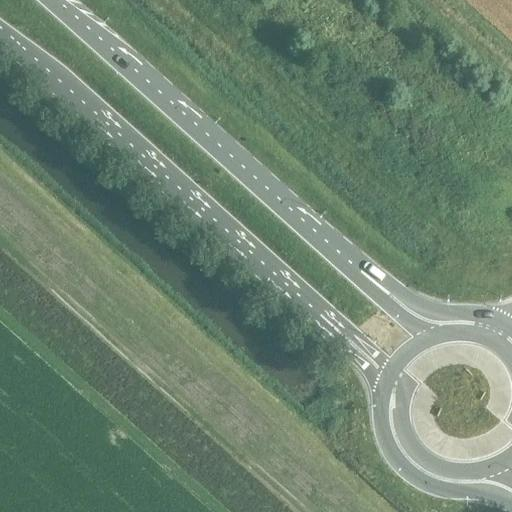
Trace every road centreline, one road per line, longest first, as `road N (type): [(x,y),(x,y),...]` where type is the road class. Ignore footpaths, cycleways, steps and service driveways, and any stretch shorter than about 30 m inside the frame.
road 1 (track): [(380,511),(0,169)]
road 2 (secondary): [(0,35),(330,324)]
road 3 (secondary): [(371,279),(48,0)]
road 4 (secondary): [(382,391),(384,445),(412,477),(511,502)]
road 5 (secondary): [(390,372),(405,437),(422,458),(448,469),(488,466)]
road 6 (secondary): [(500,322),(426,309),(371,279)]
